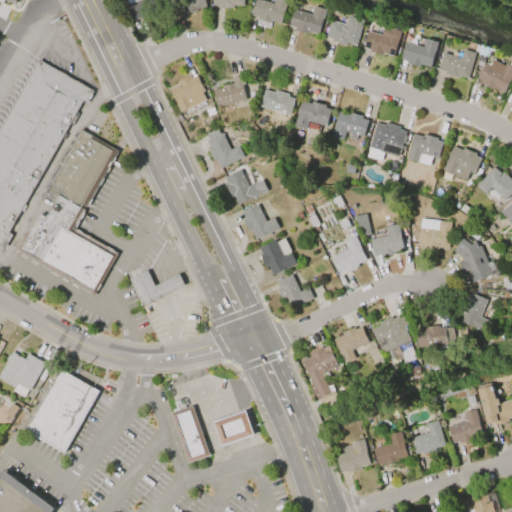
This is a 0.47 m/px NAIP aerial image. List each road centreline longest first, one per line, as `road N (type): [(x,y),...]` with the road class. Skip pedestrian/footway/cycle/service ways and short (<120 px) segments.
road 1 (secondary): [(74,0),(245,345),(311,511)]
road 2 (secondary): [(335,511),(267,341),(98,0)]
road 3 (residential): [(112,76),(187,46),(232,47),(479,117),(511,136)]
road 4 (residential): [(267,341),(132,358),(98,351),(0,296)]
road 5 (residential): [(339,511),(511,462)]
road 6 (residential): [(267,341),(387,286),(424,288)]
